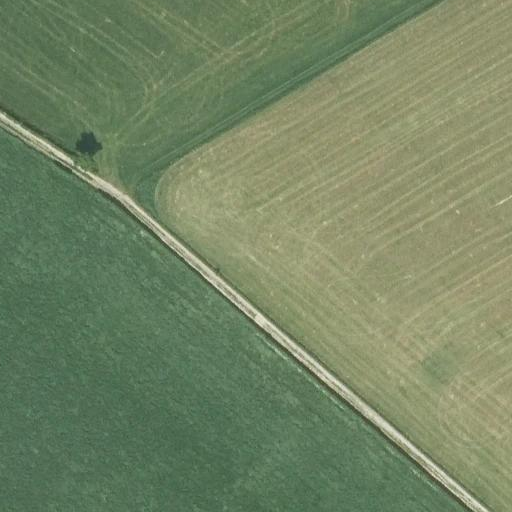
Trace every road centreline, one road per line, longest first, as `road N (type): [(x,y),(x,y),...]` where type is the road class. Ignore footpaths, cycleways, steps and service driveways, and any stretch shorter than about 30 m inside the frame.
road 1 (track): [(111,191),(481,511)]
road 2 (track): [(431,0),(111,191)]
road 3 (track): [(0,117),(111,191)]
